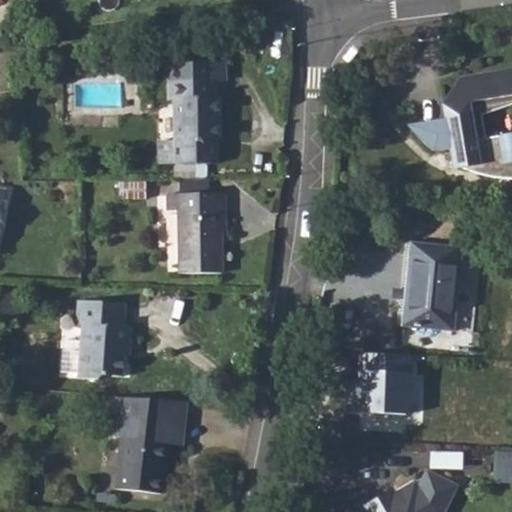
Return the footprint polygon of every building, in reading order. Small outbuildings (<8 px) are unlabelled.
[(171,109),(174,174),(215,173),(215,145),(220,145),(219,101),(214,101),(214,82),(224,82),(225,61),(165,64),(166,109),(171,109)] [(465,165),(491,162),(493,176),(499,177),(506,177),(511,178),(511,68),(474,74),(478,98),(443,104),(445,117),(407,123),(413,130),(419,137),(427,144),(432,149),(450,146),(452,162),(458,165),(466,168),(465,165)] [(15,191),(0,186),(0,244),(5,242),(14,203),(12,203),(15,191)] [(180,212),(180,273),(221,273),(220,210),(225,210),(225,194),(169,194),(169,212),(180,212)] [(410,242),(402,326),(454,331),(462,247),(410,242)] [(72,306),(70,333),(75,336),(73,384),(94,385),(94,379),(127,381),(128,351),(132,350),(132,330),(125,330),(127,310),(72,306)] [(356,352),(353,413),(411,415),(413,354),(356,352)] [(123,444),(117,495),(160,501),(169,433),(184,436),(188,411),(113,405),(109,442),(123,444)] [(463,453),(433,451),(432,465),(462,467),(463,453)] [(497,454),(494,479),(505,480),(507,454),(497,454)] [(362,511),(441,511),(455,485),(424,470),(416,486),(412,481),(390,493),(375,502),(378,509),(372,511),(363,511),(362,511)]
